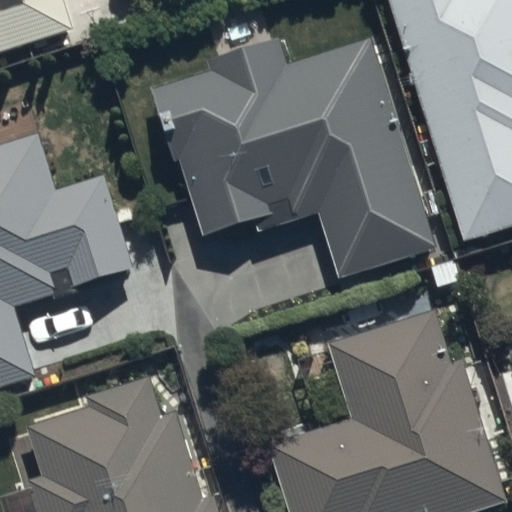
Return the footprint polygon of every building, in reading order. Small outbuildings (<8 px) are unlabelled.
[(0,0),(0,49),(71,27),(62,0),(0,0)] [(511,0),(391,0),(464,235),(466,243),(511,228),(511,0)] [(345,281),(441,249),(368,37),(289,63),(281,40),(153,84),(208,245),(319,207),(345,281)] [(0,389),(38,379),(18,304),(135,272),(109,176),(56,190),(41,135),(0,145),(0,389)] [(268,444),(290,511),(465,511),(506,499),(442,310),(334,346),(356,414),(268,444)] [(222,511),(177,372),(24,421),(52,511),(222,511)]
